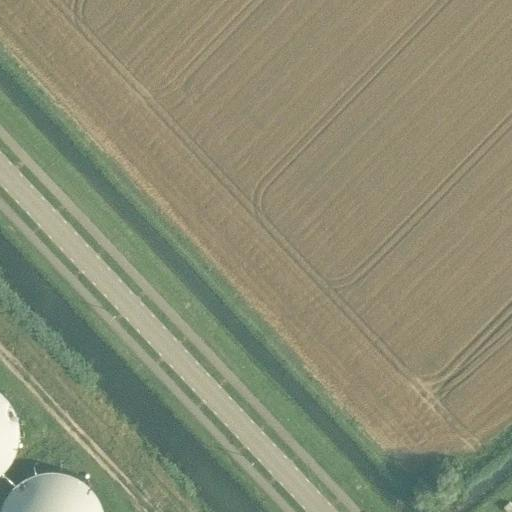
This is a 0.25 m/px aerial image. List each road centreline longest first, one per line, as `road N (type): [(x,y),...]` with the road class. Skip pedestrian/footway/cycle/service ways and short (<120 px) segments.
road 1 (tertiary): [(0,171),(316,511)]
road 2 (unknown): [(146,511),(0,358)]
